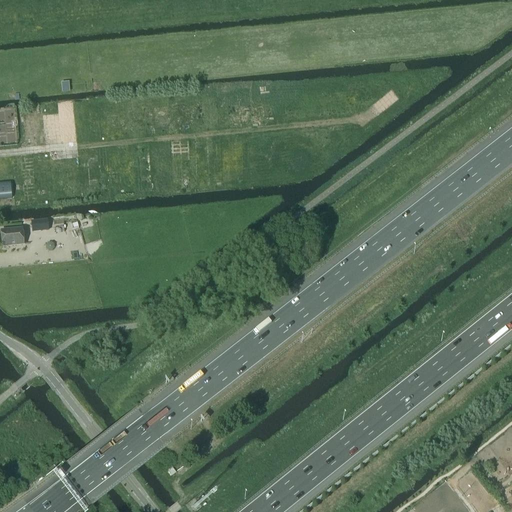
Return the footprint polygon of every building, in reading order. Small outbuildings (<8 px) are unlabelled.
[(72,103),(57,104),(59,131),(61,142),(58,142),(58,144),(76,142),(72,103)] [(10,183),(0,183),(0,199),(12,199),(10,183)] [(49,231),(48,218),(24,221),(25,233),(49,231)] [(3,247),(24,245),(23,230),(1,232),(3,247)] [(48,243),(46,246),(46,249),(49,251),(52,251),(54,248),(54,245),(52,243),(48,243)] [(173,465),(168,468),(173,475),(177,472),(173,465)]
